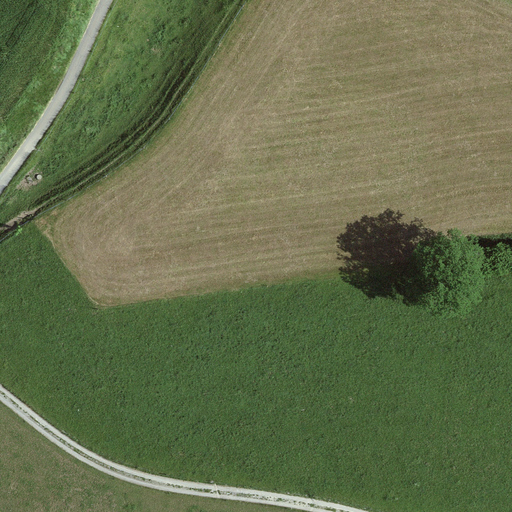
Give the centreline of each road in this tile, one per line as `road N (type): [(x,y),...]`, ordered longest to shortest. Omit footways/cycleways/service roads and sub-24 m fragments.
road 1 (track): [(355,511),(288,495),(146,480),(89,457),(0,392)]
road 2 (unclassified): [(0,185),(60,97),(107,0)]
